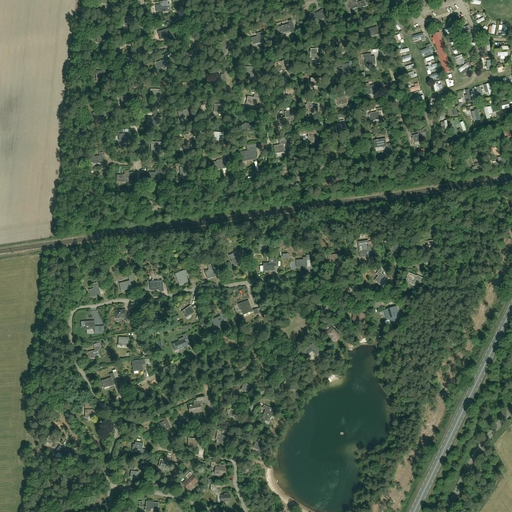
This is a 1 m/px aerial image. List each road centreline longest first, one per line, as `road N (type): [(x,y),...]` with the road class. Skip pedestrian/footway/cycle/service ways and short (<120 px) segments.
road 1 (track): [(459,0),(476,34),(473,78),(429,96),(423,114),(340,141),(323,166),(295,183),(278,186),(265,169),(143,210),(142,0)]
road 2 (track): [(246,511),(234,464),(241,430),(276,369),(355,286),(353,268),(74,310),(75,359),(105,406)]
road 3 (primary): [(414,511),(511,308)]
road 4 (track): [(320,0),(141,54)]
road 5 (track): [(105,406),(221,339)]
road 6 (unclassified): [(447,511),(481,445),(511,409)]
